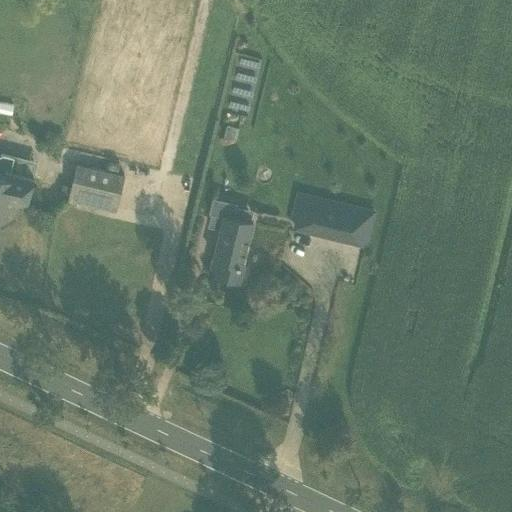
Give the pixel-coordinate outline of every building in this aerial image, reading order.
[(226,123),(223,135),(236,138),(238,126),(226,123)] [(75,163),(67,198),(113,210),(115,210),(124,174),(122,173),(76,161),(75,163)] [(0,218),(2,219),(6,202),(11,198),(13,199),(13,201),(25,204),(24,206),(26,206),(33,175),(32,175),(32,176),(14,171),(13,176),(0,172),(0,218)] [(372,211),(298,193),(293,216),(315,221),(313,230),(364,242),(372,211)] [(222,215),(209,273),(243,282),(247,264),(242,263),(253,218),(253,217),(234,213),(236,202),(212,196),(208,212),(222,215)]
